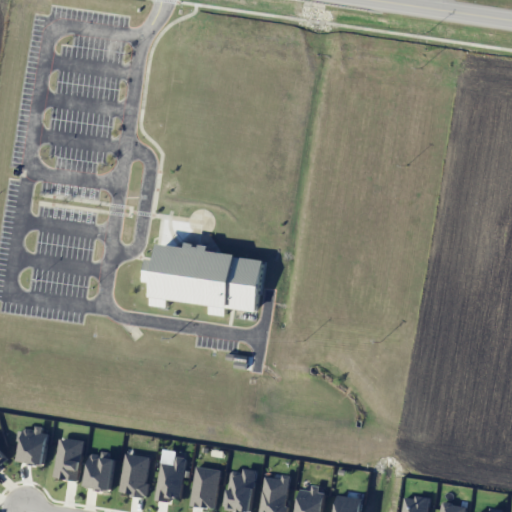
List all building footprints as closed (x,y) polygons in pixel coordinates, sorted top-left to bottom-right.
[(265,259),(208,252),(209,245),(188,243),(187,247),(159,243),(151,305),(167,307),(169,299),(211,305),(210,313),(225,315),(226,308),(258,311),(265,259)] [(155,259),(148,258),(147,281),(154,282),(155,259)] [(25,427),(18,459),(30,461),(29,464),(43,466),(50,430),(35,427),(34,429),(25,427)] [(85,440),(60,437),(54,477),(78,481),(85,440)] [(0,468),(9,461),(0,449),(0,468)] [(91,451),(86,487),(111,490),(115,459),(109,458),(110,454),(91,451)] [(145,497),(152,457),(126,452),(119,492),(145,497)] [(158,500),(171,502),(172,497),(182,498),(187,455),(162,453),(158,500)] [(190,505),(216,509),(222,469),(197,466),(190,505)] [(252,511),(257,469),(244,468),(244,471),(232,470),(227,508),(237,509),(236,511),(252,511)] [(287,511),(291,475),(281,474),(281,478),(265,476),(261,511),(287,511)] [(323,511),(326,489),(312,487),(312,490),(300,489),(297,511),(323,511)] [(362,511),(365,498),(339,494),(335,511),(362,511)] [(427,511),(430,498),(406,494),(402,511),(427,511)] [(464,511),(465,505),(440,502),(438,511),(464,511)]
